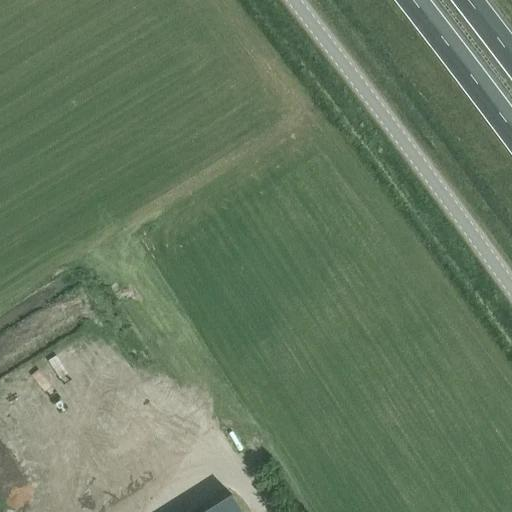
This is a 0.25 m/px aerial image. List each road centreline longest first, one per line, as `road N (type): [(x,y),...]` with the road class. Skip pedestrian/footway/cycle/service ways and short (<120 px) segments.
road 1 (unclassified): [(292,0),(511,290)]
road 2 (trunk): [(411,0),(511,130)]
road 3 (unknown): [(276,511),(238,474),(220,476),(161,511)]
